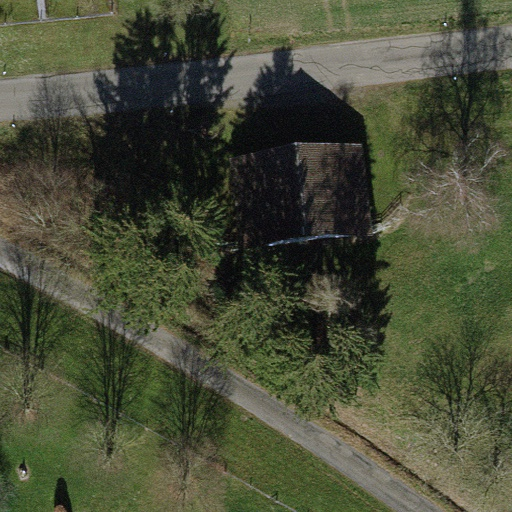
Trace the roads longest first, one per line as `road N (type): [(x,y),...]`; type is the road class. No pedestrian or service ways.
road 1 (secondary): [(0,100),(110,97),(511,51)]
road 2 (unclassified): [(413,511),(167,341),(0,252)]
